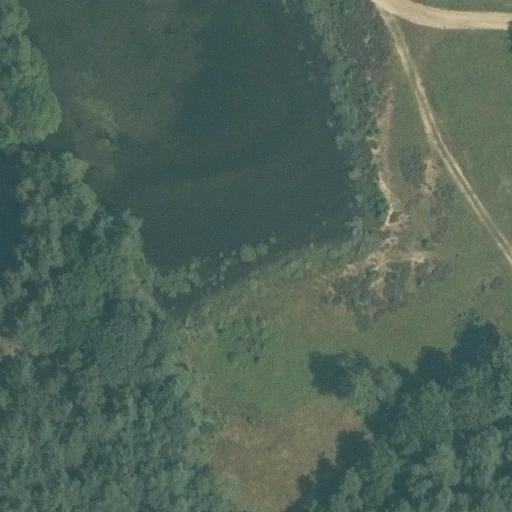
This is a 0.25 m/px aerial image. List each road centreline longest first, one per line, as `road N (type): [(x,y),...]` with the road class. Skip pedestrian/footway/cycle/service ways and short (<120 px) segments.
road 1 (track): [(511,257),(436,138),(381,0)]
road 2 (track): [(382,0),(414,15),(511,23)]
